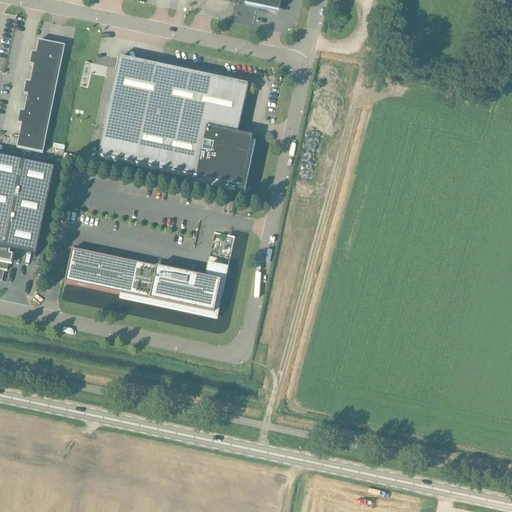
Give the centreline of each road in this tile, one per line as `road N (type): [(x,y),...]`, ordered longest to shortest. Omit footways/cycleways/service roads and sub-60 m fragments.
road 1 (unclassified): [(296,64),(301,84),(249,327),(236,353),(0,308)]
road 2 (primary): [(511,505),(0,396)]
road 3 (track): [(353,42),(359,79),(280,371)]
road 4 (unclassified): [(19,0),(296,64)]
road 5 (unknown): [(149,27),(157,60),(260,83),(260,118),(291,131)]
road 6 (unknown): [(34,0),(7,135)]
